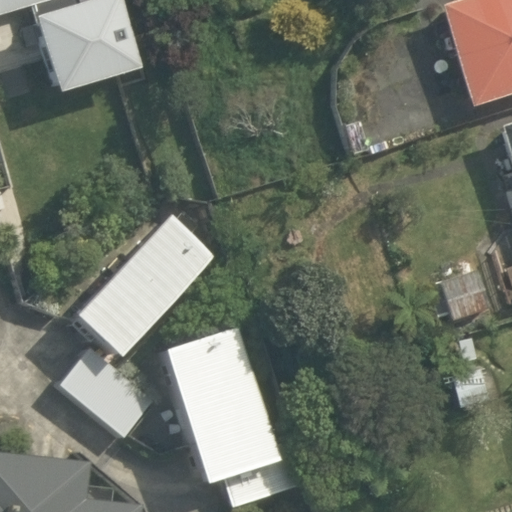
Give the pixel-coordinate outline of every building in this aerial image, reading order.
[(0,0),(0,18),(67,0),(0,0)] [(511,0),(483,0),(441,13),(472,110),(511,97),(511,0)] [(511,125),(495,131),(511,185),(511,125)] [(81,268),(44,310),(116,376),(222,258),(172,212),(103,288),(81,268)] [(474,259),(432,277),(453,329),(496,312),(474,259)] [(234,511),(245,511),(297,496),(243,324),(154,352),(200,498),(228,489),(234,511)] [(146,408),(82,356),(52,393),(117,445),(146,408)] [(478,363),(441,391),(474,435),(498,417),(485,399),(498,389),(478,363)] [(0,511),(133,511),(134,511),(84,507),(86,475),(0,468),(0,511)]
